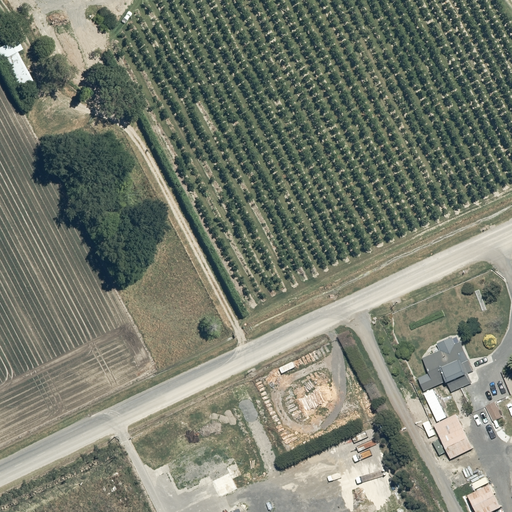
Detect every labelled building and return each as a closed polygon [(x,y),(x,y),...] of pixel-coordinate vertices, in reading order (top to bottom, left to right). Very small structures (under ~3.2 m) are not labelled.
[(74,0),(85,3),(89,12),(100,7),(96,0),(74,0)] [(16,37),(0,45),(0,50),(4,59),(23,49),(16,37)] [(32,80),(20,55),(8,60),(20,86),(32,80)] [(473,383),(469,372),(473,371),(464,351),(458,336),(438,344),(440,349),(423,356),(429,373),(418,378),(424,391),(447,381),(448,384),(460,379),(463,387),(473,383)] [(503,417),(496,402),(486,406),(493,421),(503,417)] [(442,464),(451,459),(454,458),(473,449),(457,414),(435,424),(446,448),(437,452),(442,464)] [(171,473),(179,490),(209,476),(220,499),(239,490),(236,484),(238,484),(230,467),(234,465),(226,447),(220,449),(218,444),(200,453),(199,451),(178,460),(182,468),(171,473)] [(473,449),(454,458),(459,469),(478,460),(473,449)] [(469,495),(477,511),(501,511),(500,508),(502,507),(491,484),(469,495)]
